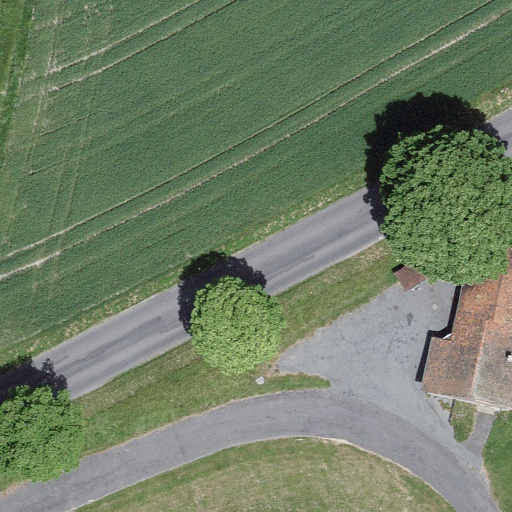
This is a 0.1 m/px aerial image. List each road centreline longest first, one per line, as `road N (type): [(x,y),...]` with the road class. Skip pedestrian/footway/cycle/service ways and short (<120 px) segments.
road 1 (tertiary): [(511,131),(0,394)]
road 2 (track): [(17,511),(217,429),(288,416),(362,424),(431,459),(484,511)]
